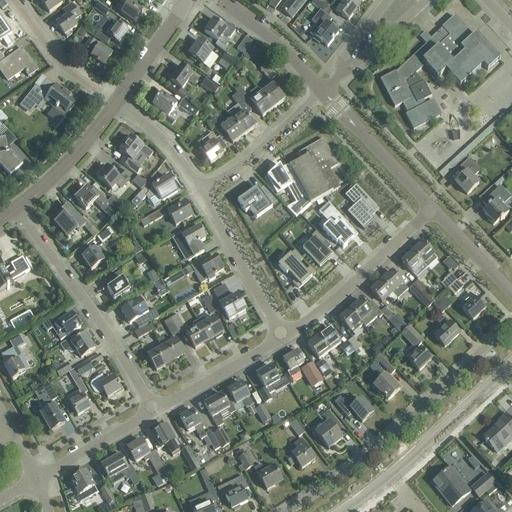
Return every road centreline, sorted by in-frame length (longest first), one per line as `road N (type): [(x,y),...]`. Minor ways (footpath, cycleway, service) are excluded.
road 1 (residential): [(285,511),(360,461),(511,322)]
road 2 (residential): [(155,411),(16,207)]
road 3 (residential): [(282,337),(433,208)]
road 4 (residential): [(282,337),(199,191)]
road 5 (residential): [(433,208),(323,90)]
road 6 (residential): [(199,191),(260,150),(323,90)]
road 7 (tertiary): [(391,475),(502,373)]
road 8 (residential): [(155,411),(282,337)]
road 9 (unclassified): [(16,207),(65,164),(115,102)]
road 10 (residential): [(115,102),(60,60),(16,0)]
road 11 (residential): [(35,480),(155,411)]
road 12 (residential): [(323,90),(219,0)]
road 13 (unclassified): [(115,102),(185,0)]
road 14 (residential): [(199,191),(161,138),(115,102)]
road 15 (residential): [(335,79),(426,0)]
